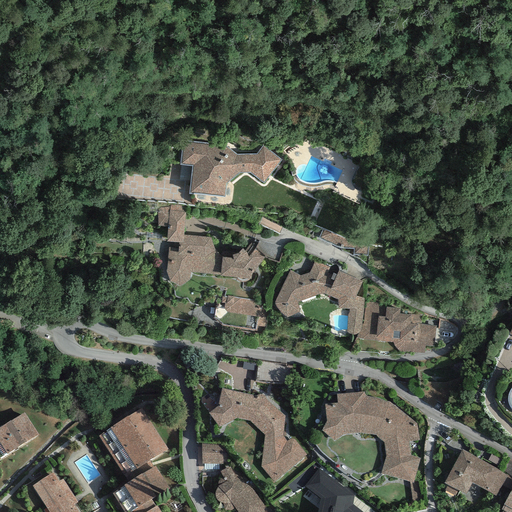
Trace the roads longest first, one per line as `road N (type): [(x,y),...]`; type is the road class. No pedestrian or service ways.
road 1 (residential): [(203,511),(177,389),(162,365),(70,354),(54,331),(71,321),(122,339),(343,369)]
road 2 (residential): [(286,236),(344,258),(459,327)]
road 3 (residential): [(459,327),(457,347),(441,356),(351,356),(343,369)]
